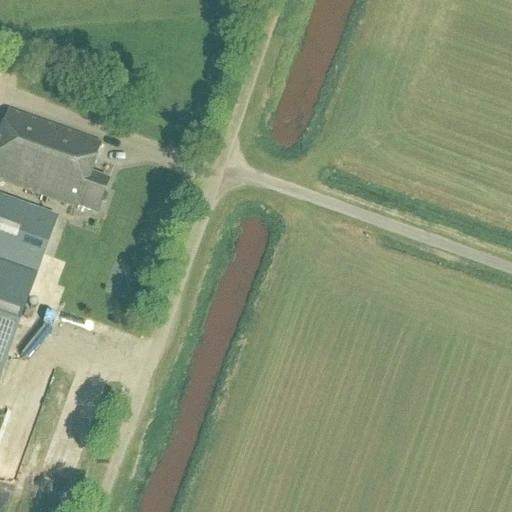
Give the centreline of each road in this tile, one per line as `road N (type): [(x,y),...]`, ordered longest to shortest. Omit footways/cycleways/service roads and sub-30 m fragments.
road 1 (unclassified): [(97,511),(221,169)]
road 2 (unclassified): [(511,271),(221,169)]
road 3 (unclassified): [(221,169),(281,0)]
